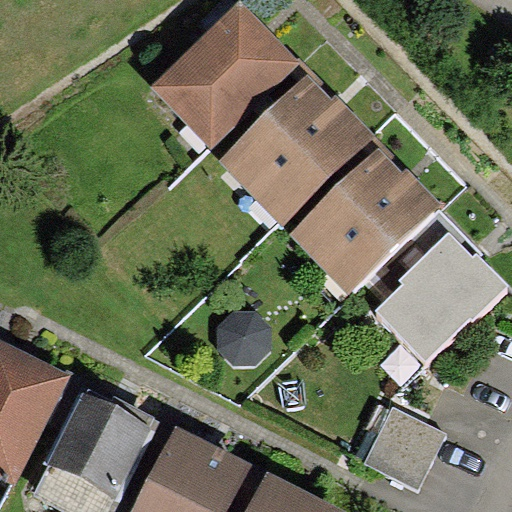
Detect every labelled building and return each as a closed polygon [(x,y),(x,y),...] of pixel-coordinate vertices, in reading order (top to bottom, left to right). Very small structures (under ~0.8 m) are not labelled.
[(209,41),(151,96),(212,159),(254,118),(298,75),(301,72),(229,0),(228,0),(198,30),(209,41)] [(332,108),(298,75),(254,118),(264,128),(220,171),(284,237),(330,192),(373,151),(378,145),(337,104),(332,108)] [(336,199),(289,244),(349,306),(397,260),(441,217),(443,215),(407,178),(403,181),(373,151),(330,192),(336,199)] [(483,259),(441,217),(397,260),(412,276),(399,289),(403,294),(378,319),(427,370),(472,326),(475,329),(509,296),(477,264),(483,259)] [(0,487),(16,496),(50,428),(71,386),(73,383),(0,346),(0,487)] [(160,430),(71,386),(50,428),(66,437),(31,507),(40,511),(120,511),(137,477),(160,430)] [(447,438),(392,411),(363,468),(419,495),(447,438)] [(235,511),(254,475),(160,430),(137,477),(153,485),(139,511),(235,511)] [(328,511),(254,475),(235,511),(328,511)]
